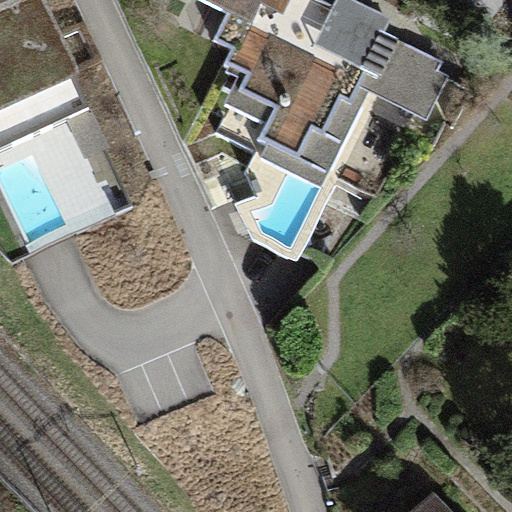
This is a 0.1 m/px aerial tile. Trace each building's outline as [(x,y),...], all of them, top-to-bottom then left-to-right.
[(31,0),(0,14),(0,109),(82,73),(49,0),(31,0)] [(0,0),(0,14),(31,0),(0,0)] [(193,0),(256,28),(268,33),(283,0),(193,0)] [(344,0),(341,12),(317,0),(283,0),(268,33),(256,28),(235,70),(248,78),(232,108),(276,130),(259,154),(327,191),(376,96),(432,122),(455,67),(391,32),(398,20),(353,0),(344,0)] [(456,511),(440,494),(420,511),(456,511)]
